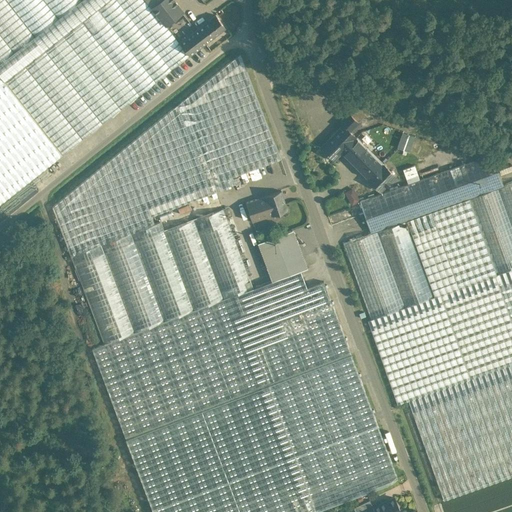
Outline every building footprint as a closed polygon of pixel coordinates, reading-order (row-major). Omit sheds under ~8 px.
[(35,36),(5,0),(0,0),(0,75),(4,81),(45,50),(35,36)] [(5,0),(35,36),(81,0),(5,0)] [(81,0),(35,36),(45,50),(109,0),(81,0)] [(109,0),(45,50),(103,123),(189,56),(180,43),(166,25),(152,7),(145,0),(109,0)] [(161,0),(152,7),(166,25),(183,11),(174,0),(161,0)] [(216,15),(193,33),(202,46),(225,28),(216,15)] [(193,33),(180,43),(189,56),(202,46),(193,33)] [(45,50),(4,81),(62,155),(103,123),(45,50)] [(240,53),(52,207),(70,255),(71,255),(155,223),(152,216),(217,191),(216,190),(235,183),(233,177),(281,158),(240,53)] [(0,75),(0,180),(11,195),(62,155),(4,81),(0,75)] [(343,124),(321,147),(333,160),(341,152),(356,137),(343,124)] [(415,136),(402,131),(397,147),(409,151),(415,136)] [(356,137),(341,152),(369,179),(380,190),(395,175),(356,137)] [(478,158),(360,201),(371,233),(503,186),(496,164),(478,158)] [(0,203),(11,195),(0,180),(0,203)] [(371,233),(343,243),(370,319),(371,319),(511,268),(511,182),(503,186),(371,233)] [(345,191),(352,204),(360,200),(354,187),(345,191)] [(281,191),(265,196),(246,203),(252,222),(271,215),(271,216),(288,210),(281,191)] [(164,231),(74,265),(104,343),(253,287),(223,208),(164,231)] [(155,223),(71,255),(74,265),(164,231),(161,221),(155,223)] [(274,229),(257,235),(260,242),(276,235),(274,229)] [(260,242),(259,242),(273,280),(300,270),(307,267),(292,229),(276,235),(260,242)] [(511,268),(371,319),(370,319),(368,320),(397,404),(511,363),(511,268)] [(104,343),(104,344),(92,348),(126,439),(351,354),(324,281),(307,288),(300,270),(273,280),(253,288),(253,287),(104,343)] [(126,439),(153,511),(316,511),(391,483),(397,477),(351,354),(126,439)] [(509,475),(440,476),(440,492),(491,491),(491,482),(509,481),(509,475)] [(373,507),(365,511),(400,511),(394,497),(373,507)] [(370,499),(354,507),(355,511),(363,511),(365,511),(373,507),(370,499)]
